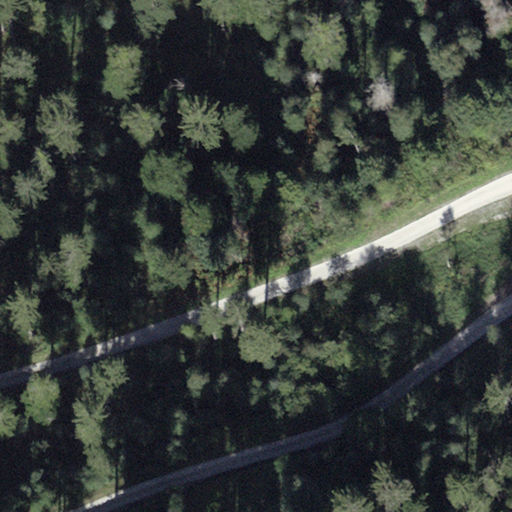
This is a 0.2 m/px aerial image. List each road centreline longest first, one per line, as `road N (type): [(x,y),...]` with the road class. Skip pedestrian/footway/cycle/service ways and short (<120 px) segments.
road 1 (track): [(0,375),(138,341),(511,188)]
road 2 (track): [(511,305),(349,421),(80,511)]
